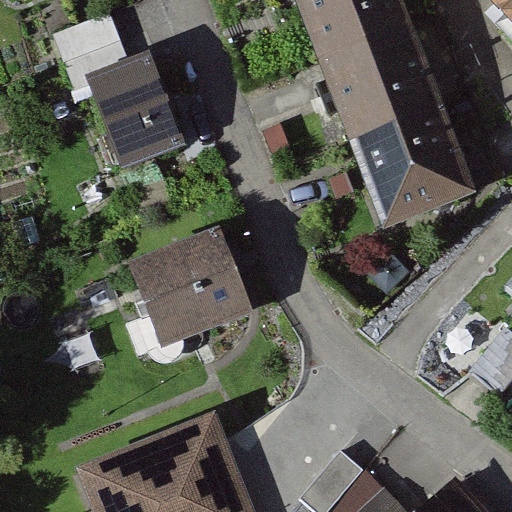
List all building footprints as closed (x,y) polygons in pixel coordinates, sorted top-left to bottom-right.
[(425,0),(307,0),(395,232),(498,194),(425,0)] [(511,0),(493,0),(511,20),(511,0)] [(171,54),(108,76),(140,168),(203,146),(171,54)] [(302,115),(263,132),(272,154),(312,137),(302,115)] [(245,228),(154,263),(187,352),(279,317),(245,228)] [(264,511),(231,417),(93,466),(109,511),(264,511)] [(306,497),(322,511),(327,511),(359,477),(339,460),(306,497)] [(480,511),(458,487),(431,511),(480,511)]
